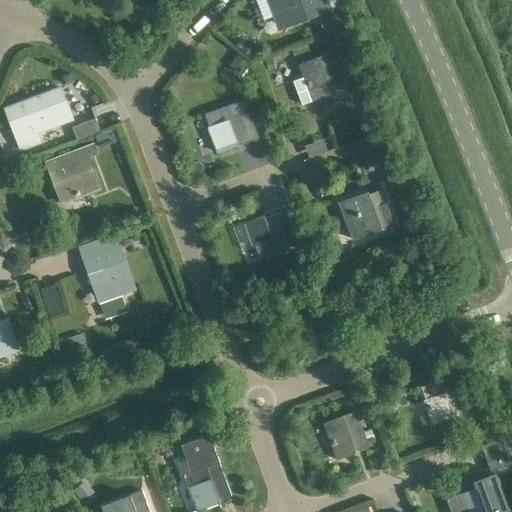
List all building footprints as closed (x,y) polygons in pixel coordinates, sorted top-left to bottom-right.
[(285,13),(290,25),(335,9),(331,0),(268,0),(275,17),(285,13)] [(335,12),(328,15),(331,24),(338,21),(335,12)] [(249,38),(241,50),(255,60),(264,48),(249,38)] [(308,45),(292,51),(294,56),(310,51),(308,45)] [(300,63),(305,76),(303,77),(312,102),(332,94),(331,92),(343,87),(330,52),(300,63)] [(229,65),(243,75),(251,64),(237,54),(229,65)] [(266,61),(269,71),(276,69),(273,58),(266,61)] [(60,124),(60,122),(72,118),(60,87),(16,104),(20,117),(9,121),(20,149),(40,142),(36,133),(60,124)] [(93,90),(83,93),(83,94),(86,101),(96,98),(93,90)] [(83,94),(71,98),(75,109),(87,105),(86,101),(83,94)] [(218,152),(246,142),(258,137),(244,100),(206,114),(211,126),(209,127),(218,152)] [(365,111),(353,115),(359,132),(371,127),(365,111)] [(100,131),(96,119),(72,127),(77,140),(100,131)] [(116,129),(95,136),(99,148),(120,140),(116,129)] [(358,165),(387,154),(380,136),(351,147),(358,165)] [(77,151),(80,159),(53,170),(57,182),(54,183),(61,203),(86,193),(86,192),(98,187),(87,158),(97,155),(94,145),(77,151)] [(353,239),(365,235),(394,224),(382,190),(369,194),(368,191),(340,202),(353,239)] [(290,247),(284,230),(293,227),(286,210),(265,218),(264,215),(244,223),(253,247),(256,246),(260,258),(290,247)] [(136,289),(132,278),(121,248),(87,260),(92,273),(89,274),(99,303),(136,289)] [(336,249),(323,253),(328,267),(340,263),(336,249)] [(305,255),(309,265),(318,262),(315,252),(305,255)] [(64,311),(54,284),(40,289),(49,316),(64,311)] [(0,357),(19,350),(12,331),(9,332),(5,320),(0,321),(0,357)] [(84,333),(67,339),(75,363),(90,358),(87,346),(88,345),(84,333)] [(471,407),(464,410),(452,376),(422,387),(426,398),(424,400),(433,424),(452,418),(452,415),(455,414),(458,423),(474,417),(471,407)] [(357,452),(356,450),(368,446),(367,441),(363,432),(356,411),(326,422),(330,434),(329,435),(338,459),(357,452)] [(371,429),(363,432),(367,441),(374,438),(371,429)] [(491,472),(511,464),(511,436),(510,432),(481,443),(491,472)] [(232,495),(220,461),(210,434),(183,444),(189,459),(181,462),(199,511),(221,502),(220,499),(232,495)] [(124,471),(108,477),(111,486),(128,480),(124,471)] [(459,495),(448,499),(452,511),(501,511),(493,487),(500,485),(496,474),(480,480),(483,489),(479,491),(479,490),(478,488),(459,495)] [(97,495),(88,483),(76,494),(85,505),(97,495)] [(149,511),(142,490),(101,505),(103,511),(149,511)]
